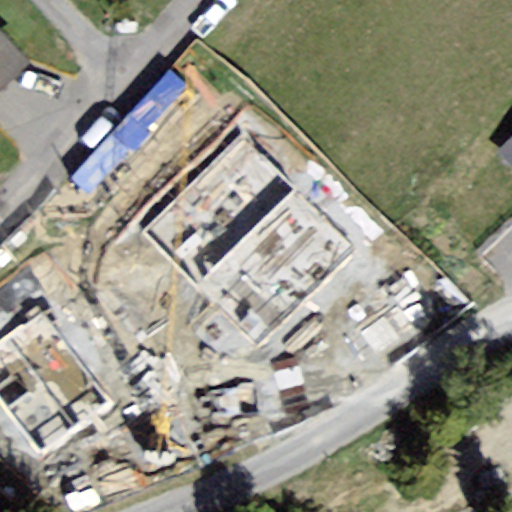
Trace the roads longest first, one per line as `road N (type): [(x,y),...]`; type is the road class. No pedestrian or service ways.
road 1 (unclassified): [(511,321),(311,445),(167,511)]
road 2 (residential): [(0,207),(118,80)]
